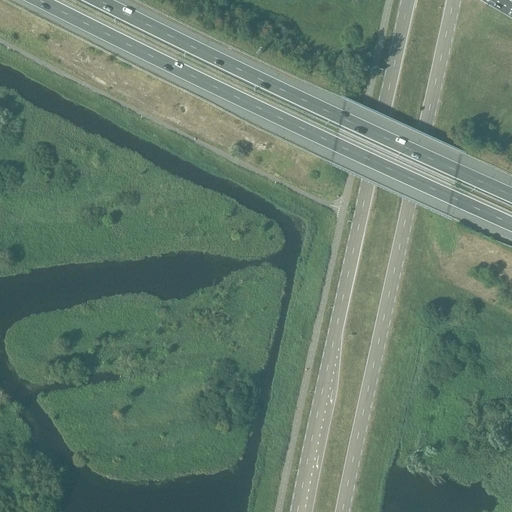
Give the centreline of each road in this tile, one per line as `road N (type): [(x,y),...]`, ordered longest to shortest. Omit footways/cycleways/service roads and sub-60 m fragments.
road 1 (motorway): [(31,0),(511,224)]
road 2 (secondary): [(408,0),(298,511)]
road 3 (secondary): [(344,511),(454,0)]
road 4 (motorway): [(511,196),(94,0)]
